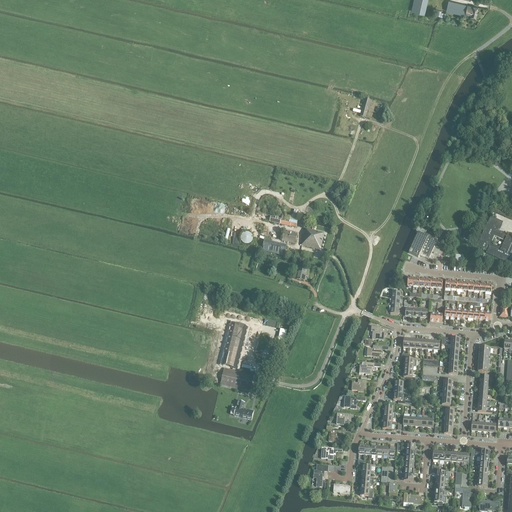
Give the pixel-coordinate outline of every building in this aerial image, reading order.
[(413,0),(411,12),(425,15),(428,0),(413,0)] [(476,17),(478,7),(473,6),(473,7),(448,1),(446,11),(465,15),(466,14),(471,15),(471,16),(476,17)] [(360,117),(366,119),(371,101),(365,100),(360,117)] [(270,222),(290,227),(290,226),(296,228),(298,219),(282,215),(281,219),(271,216),(270,222)] [(511,240),(511,239),(511,238),(499,232),(503,223),(495,220),(495,219),(491,217),(491,218),(488,225),(487,224),(487,225),(477,247),(484,251),(485,249),(488,250),(486,254),(507,263),(511,265),(511,240)] [(313,226),(312,230),(306,229),(305,233),(304,233),(301,246),(321,251),(324,233),(315,231),(316,227),(313,226)] [(418,233),(417,236),(409,254),(418,258),(419,256),(428,260),(438,240),(425,234),(426,231),(418,227),(416,232),(418,233)] [(253,237),(253,236),(253,235),(251,233),(250,232),(249,232),(248,232),(247,232),(246,232),(245,233),(244,233),(242,235),(242,237),(242,239),(243,240),(244,241),(245,242),(247,243),(249,242),(250,242),(251,241),(252,241),(253,239),(253,237)] [(282,241),(284,242),(284,243),(288,244),(289,243),(295,245),(298,235),(284,232),(282,241)] [(265,242),(263,251),(284,255),(285,252),(287,253),(287,251),(285,251),(286,248),(281,247),(280,254),(268,252),(270,243),(265,242)] [(307,270),(299,268),(296,279),(304,281),(307,270)] [(392,292),(392,299),(400,300),(400,292),(392,292)] [(398,314),(399,307),(391,306),(390,314),(398,314)] [(412,318),(413,309),(405,309),(405,317),(412,318)] [(428,311),(420,310),(420,318),(427,319),(428,311)] [(280,328),(281,322),(269,319),(267,325),(280,328)] [(234,324),(223,365),(238,369),(248,328),(234,324)] [(371,332),(373,332),(372,340),(378,340),(378,342),(379,342),(379,341),(384,342),(385,337),(387,337),(387,330),(379,329),(379,328),(371,327),(371,332)] [(415,349),(416,340),(416,341),(410,341),(410,340),(409,349),(408,349),(408,352),(410,352),(410,349),(414,349),(415,349)] [(421,350),(422,341),(416,341),(416,340),(415,349),(414,349),(414,353),(416,353),(416,349),(420,350),(421,350)] [(427,350),(428,341),(428,342),(422,341),(421,350),(420,350),(420,353),(422,353),(422,350),(426,350),(427,350)] [(433,351),(434,342),(428,342),(428,341),(427,350),(426,350),(426,353),(428,354),(428,350),(432,351),(433,351)] [(440,343),(434,342),(433,351),(432,351),(432,354),(434,354),(434,351),(439,351),(440,343)] [(460,346),(451,345),(451,344),(448,344),(448,345),(451,346),(451,350),(451,351),(460,352),(460,351),(459,351),(459,346),(460,346)] [(389,348),(382,347),(372,346),(372,347),(373,347),(373,350),(370,349),(369,349),(367,349),(366,349),(367,350),(367,357),(373,358),(373,359),(374,359),(379,359),(380,354),(382,354),(382,351),(388,351),(389,348)] [(490,361),(490,354),(491,349),(480,348),(479,360),(490,361)] [(460,352),(451,351),(451,350),(447,349),(447,351),(451,352),(450,356),(450,357),(459,358),(459,357),(458,357),(459,352),(460,352)] [(459,358),(450,357),(450,356),(447,355),(447,357),(450,358),(450,362),(450,363),(459,364),(459,363),(458,363),(458,358),(459,358)] [(405,360),(405,366),(413,367),(413,368),(416,368),(417,366),(417,361),(405,360)] [(489,373),(490,361),(479,360),(478,372),(489,373)] [(459,364),(450,363),(450,362),(447,361),(446,363),(450,364),(449,368),(449,369),(458,370),(458,369),(458,364),(459,364)] [(374,371),(374,368),(381,368),(381,365),(366,364),(365,364),(366,364),(365,367),(363,367),(363,366),(362,366),(359,366),(359,367),(360,367),(359,374),(366,375),(366,377),(366,376),(372,376),(372,371),(374,371)] [(458,370),(449,369),(449,368),(446,367),(446,369),(449,369),(449,375),(457,376),(457,375),(457,370),(458,370)] [(252,391),(255,375),(224,368),(221,385),(252,391)] [(412,378),(413,374),(413,373),(404,372),(404,378),(407,378),(407,381),(415,382),(416,379),(412,378)] [(479,382),(479,383),(488,383),(488,384),(491,385),(491,383),(488,383),(489,377),(480,376),(480,377),(481,377),(480,382),(479,382)] [(367,381),(357,381),(352,380),(352,391),(358,392),(358,393),(358,394),(358,393),(364,393),(364,388),(366,388),(367,381)] [(403,389),(403,383),(395,383),(394,389),(403,389),(403,391),(406,391),(406,389),(403,389)] [(488,389),(488,384),(488,383),(479,383),(480,383),(480,388),(479,388),(479,389),(488,389),(487,390),(491,391),(491,389),(488,389)] [(453,388),(443,387),(444,386),(440,386),(440,388),(443,388),(443,392),(443,393),(452,394),(451,394),(452,388),(453,388)] [(487,395),(487,390),(488,389),(479,389),(480,389),(479,394),(479,395),(487,395),(487,396),(490,397),(490,395),(487,395)] [(452,394),(443,393),(443,392),(440,392),(440,394),(443,394),(443,398),(443,399),(451,400),(452,400),(451,400),(451,394),(452,394)] [(405,405),(406,397),(402,397),(402,396),(394,395),(393,401),(398,401),(398,404),(405,405)] [(487,401),(487,396),(487,395),(479,395),(479,400),(478,400),(487,401),(487,402),(490,403),(490,401),(487,401)] [(359,405),(359,398),(349,397),(349,398),(350,398),(350,401),(347,401),(347,400),(346,400),(345,400),(343,400),(343,401),(345,401),(344,408),(350,409),(350,411),(351,411),(351,410),(356,410),(357,405),(359,405)] [(450,406),(451,400),(443,399),(443,398),(439,398),(439,400),(442,400),(442,405),(450,406),(451,406),(450,406)] [(486,407),(487,402),(487,401),(478,400),(478,401),(479,401),(478,406),(486,407),(486,408),(489,409),(489,407),(486,407)] [(254,412),(244,410),(245,403),(238,401),(234,417),(252,421),(254,412)] [(393,407),(393,406),(385,406),(384,412),(393,412),(393,413),(396,414),(396,412),(393,411),(393,407)] [(351,422),(351,420),(353,420),(354,415),(337,414),(336,425),(343,426),(343,427),(343,428),(343,427),(349,427),(349,422),(351,422)] [(454,417),(445,416),(445,415),(442,415),(442,417),(445,417),(445,421),(445,422),(454,423),(453,423),(454,417)] [(409,427),(410,419),(411,419),(411,416),(410,416),(409,419),(404,419),(404,418),(403,426),(409,427)] [(415,427),(416,419),(417,420),(417,416),(416,416),(415,419),(411,419),(410,419),(409,427),(409,428),(410,427),(415,427)] [(421,428),(422,420),(423,420),(423,417),(421,417),(421,420),(417,420),(416,419),(415,427),(415,428),(416,427),(421,428)] [(427,429),(428,420),(429,421),(429,417),(427,417),(427,420),(423,420),(422,420),(421,428),(421,429),(421,428),(427,428),(427,429)] [(454,423),(445,422),(445,421),(442,421),(442,423),(445,423),(445,427),(444,428),(454,429),(453,429),(453,423),(454,423)] [(478,424),(479,424),(479,421),(478,421),(477,424),(472,424),(471,432),(472,432),(477,432),(478,424)] [(484,425),(485,425),(485,422),(484,421),(483,425),(479,424),(478,424),(477,432),(477,433),(478,433),(478,432),(483,433),(484,425)] [(490,425),(491,425),(491,422),(490,422),(489,425),(485,425),(484,425),(483,433),(484,433),(489,433),(490,425)] [(454,429),(444,428),(445,427),(441,427),(441,429),(444,429),(444,434),(444,435),(452,435),(453,435),(452,435),(453,429),(454,429)] [(350,433),(344,432),(329,431),(329,432),(335,432),(335,435),(328,434),(329,435),(329,442),(335,443),(335,444),(341,444),(341,439),(343,439),(344,436),(350,437),(350,433)] [(371,456),(371,447),(372,447),(371,447),(365,447),(365,456),(364,456),(363,459),(365,459),(366,456),(370,456),(371,456)] [(377,457),(377,447),(377,448),(371,447),(371,456),(370,456),(369,459),(371,459),(371,456),(376,456),(377,457)] [(383,457),(383,448),(383,447),(383,448),(377,448),(378,447),(377,447),(377,457),(376,456),(375,460),(377,460),(378,457),(382,457),(383,457)] [(342,453),(343,450),(336,449),(322,448),(321,459),(328,460),(327,461),(328,461),(333,461),(334,456),(336,456),(336,453),(342,453)] [(389,457),(389,449),(389,448),(389,449),(383,448),(383,457),(382,457),(381,460),(383,460),(384,457),(388,457),(389,457)] [(392,449),(389,449),(389,457),(388,457),(387,461),(389,461),(390,457),(394,458),(395,458),(395,448),(392,448),(392,449)] [(451,462),(452,454),(452,453),(449,453),(449,454),(446,453),(446,452),(445,462),(444,462),(444,465),(446,465),(446,462),(450,462),(451,462)] [(457,463),(458,454),(458,453),(455,453),(455,454),(452,454),(451,462),(450,462),(450,466),(451,466),(452,462),(456,463),(457,463)] [(469,464),(470,454),(468,454),(467,455),(464,455),(464,454),(463,454),(463,455),(463,463),(462,463),(462,466),(463,467),(464,463),(469,464)] [(489,464),(489,458),(480,457),(481,456),(477,456),(477,458),(480,458),(480,462),(480,463),(489,464)] [(488,470),(489,464),(480,463),(480,462),(477,462),(477,464),(480,464),(480,468),(479,469),(488,470),(489,470),(488,470)] [(324,475),(324,472),(328,472),(329,466),(317,466),(317,471),(314,471),(313,479),(316,479),(316,488),(322,488),(323,475),(324,475)] [(363,467),(362,472),(371,473),(371,474),(374,474),(374,472),(371,472),(371,467),(362,466),(362,467),(363,467)] [(488,473),(488,470),(479,469),(480,468),(476,468),(476,474),(479,474),(479,476),(488,476),(489,476),(489,473),(488,473)] [(370,478),(371,474),(371,473),(362,472),(361,472),(361,473),(362,473),(362,478),(361,478),(370,479),(370,480),(373,481),(374,479),(370,478)] [(445,473),(436,472),(437,473),(436,478),(435,478),(436,478),(445,479),(445,480),(448,480),(449,473),(445,473)] [(414,476),(413,476),(404,475),(404,474),(401,474),(401,476),(404,476),(404,481),(413,482),(412,482),(413,476),(414,476)] [(487,482),(488,476),(479,476),(479,474),(476,474),(476,476),(479,476),(479,480),(479,481),(487,482),(488,482),(487,482)] [(373,485),(373,481),(370,480),(370,479),(361,478),(361,479),(362,479),(361,484),(360,484),(361,485),(370,485),(370,486),(373,487),(373,485)] [(487,488),(487,482),(479,481),(479,480),(475,480),(475,482),(478,482),(478,487),(488,488),(487,488)] [(398,484),(390,484),(387,483),(384,483),(384,486),(389,487),(389,494),(388,493),(388,494),(390,494),(389,500),(397,501),(397,502),(397,501),(397,499),(398,500),(398,498),(397,498),(398,491),(399,491),(397,491),(398,484)] [(336,485),(334,485),(333,493),(340,494),(340,495),(340,494),(350,495),(350,487),(344,487),(344,485),(344,486),(337,485),(336,485)] [(470,490),(461,489),(455,489),(455,493),(463,494),(462,508),(471,508),(472,500),(473,500),(472,500),(472,494),(470,494),(470,490)] [(369,491),(360,490),(360,493),(361,493),(360,497),(369,497),(368,499),(372,499),(373,492),(369,492),(369,491)] [(409,496),(408,496),(408,494),(404,494),(403,504),(413,504),(413,506),(414,506),(414,505),(424,506),(424,498),(418,498),(418,496),(417,497),(411,496),(409,496)] [(496,510),(499,511),(500,503),(491,502),(491,501),(489,501),(489,502),(479,501),(479,509),(482,509),(481,511),(496,511),(496,510)]
